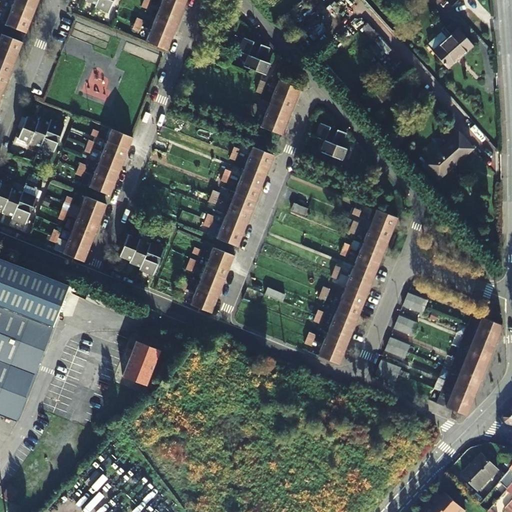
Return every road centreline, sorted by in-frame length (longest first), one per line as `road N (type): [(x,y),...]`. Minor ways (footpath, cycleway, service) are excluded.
road 1 (residential): [(93,276),(200,0)]
road 2 (residential): [(220,328),(314,82)]
road 3 (residential): [(314,82),(417,204),(404,258)]
road 4 (residential): [(220,328),(358,381)]
road 5 (residential): [(0,132),(51,0)]
road 6 (residential): [(93,276),(220,328)]
road 7 (residential): [(358,381),(404,258)]
